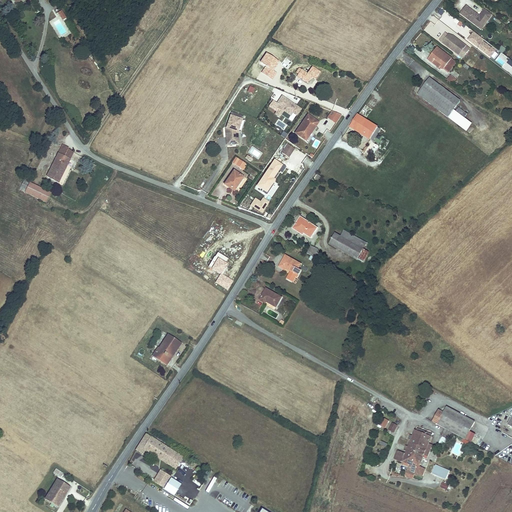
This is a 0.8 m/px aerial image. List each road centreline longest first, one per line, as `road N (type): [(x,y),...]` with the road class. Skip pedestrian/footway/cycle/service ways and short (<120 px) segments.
road 1 (residential): [(0,17),(91,155),(274,227)]
road 2 (tertiary): [(274,227),(90,511)]
road 3 (tertiary): [(437,0),(274,227)]
